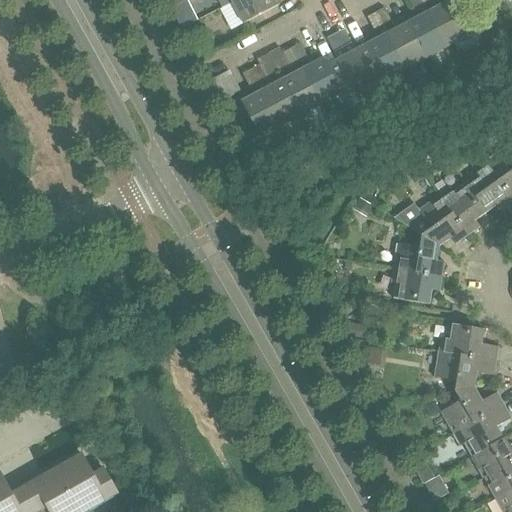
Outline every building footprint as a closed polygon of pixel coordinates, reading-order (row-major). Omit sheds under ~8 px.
[(275,0),(240,0),(233,4),(243,25),(279,6),(275,0)] [(409,0),(415,11),(424,7),(420,0),(409,0)] [(448,3),(428,14),(446,49),(453,45),(456,53),(482,39),(469,14),(457,20),(448,3)] [(385,9),(375,14),(383,28),(387,35),(405,70),(426,60),(407,24),(396,31),(392,24),(385,9)] [(374,32),(383,28),(375,14),(367,18),(374,32)] [(446,49),(428,14),(407,24),(426,60),(446,49)] [(335,35),(343,49),(351,45),(344,30),(335,35)] [(343,49),(335,35),(327,39),(335,53),(343,49)] [(405,70),(387,35),(366,46),(385,81),(405,70)] [(300,45),(292,49),(299,63),(307,59),(300,45)] [(366,46),(346,57),(364,92),(385,81),(366,46)] [(290,67),(299,63),(292,49),(283,54),(290,67)] [(327,67),(341,96),(344,102),(364,92),(346,57),(327,67)] [(323,60),(303,70),(322,106),(341,96),(327,67),(323,60)] [(489,70),(497,82),(505,76),(498,65),(489,70)] [(252,70),(259,84),(267,80),(260,66),(252,70)] [(259,84),(252,70),(243,75),(250,88),(259,84)] [(322,106),(303,70),(283,81),(301,116),(322,106)] [(283,81),(262,92),(281,127),(301,116),(283,81)] [(281,127),(262,92),(242,103),(260,138),(281,127)] [(465,125),(466,128),(472,144),(486,138),(481,122),(479,119),(465,125)] [(506,148),(486,163),(511,199),(511,149),(509,152),(506,148)] [(511,205),(511,199),(486,163),(474,171),(477,175),(465,184),(487,214),(498,206),(503,212),(511,205)] [(450,188),(439,196),(468,237),(480,228),(476,222),(487,214),(465,184),(453,192),(450,188)] [(456,245),(468,237),(439,196),(418,211),(431,229),(423,235),(422,237),(439,248),(451,239),(456,245)] [(397,244),(393,270),(442,278),(445,263),(437,261),(439,248),(422,237),(421,238),(419,248),(397,244)] [(331,270),(321,264),(315,274),(324,280),(331,270)] [(442,278),(393,270),(391,283),(395,284),(393,299),(429,305),(432,291),(440,292),(442,278)] [(365,338),(367,326),(346,323),(345,335),(365,338)] [(441,339),(438,352),(496,362),(499,347),(482,345),(484,330),(448,324),(445,339),(441,339)] [(456,382),(454,392),(475,388),(477,374),(494,377),(496,362),(438,352),(434,378),(456,382)] [(475,390),(475,388),(454,392),(454,393),(459,402),(440,413),(453,435),(504,406),(497,393),(482,401),(475,390)] [(504,406),(453,435),(459,447),(463,445),(471,458),(503,440),(496,427),(511,419),(504,406)] [(505,439),(503,440),(471,458),(483,479),(511,462),(511,449),(511,450),(505,439)] [(88,511),(118,495),(102,468),(92,474),(80,453),(31,481),(11,492),(0,472),(0,511),(88,511)] [(511,462),(483,479),(494,500),(511,489),(511,462)] [(433,502),(448,494),(443,484),(428,492),(433,502)] [(511,511),(511,489),(494,500),(501,511),(511,511)]
